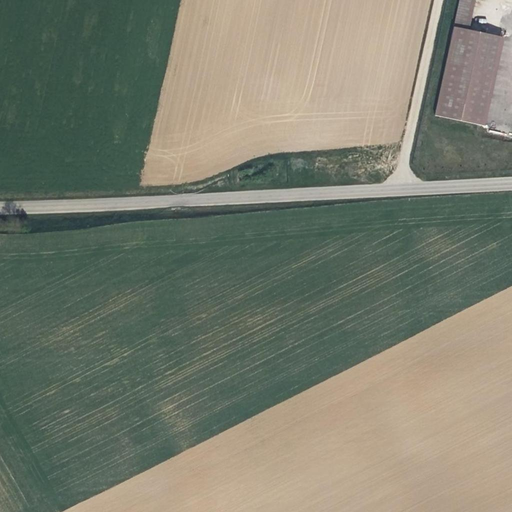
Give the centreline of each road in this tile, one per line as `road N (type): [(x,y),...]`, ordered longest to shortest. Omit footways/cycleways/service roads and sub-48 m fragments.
road 1 (unclassified): [(0,208),(511,183)]
road 2 (track): [(439,0),(399,189)]
